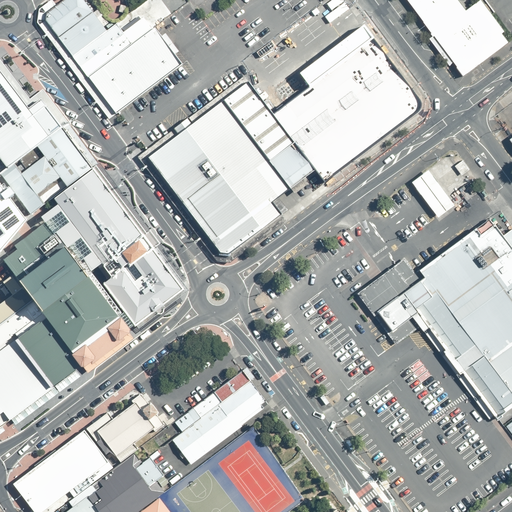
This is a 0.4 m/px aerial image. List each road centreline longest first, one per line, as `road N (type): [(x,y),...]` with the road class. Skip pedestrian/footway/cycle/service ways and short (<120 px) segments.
road 1 (tertiary): [(44,60),(205,277)]
road 2 (secondary): [(460,111),(279,248)]
road 3 (secondary): [(379,511),(261,352)]
road 4 (secondary): [(30,437),(161,338)]
road 5 (tertiary): [(460,111),(369,0)]
